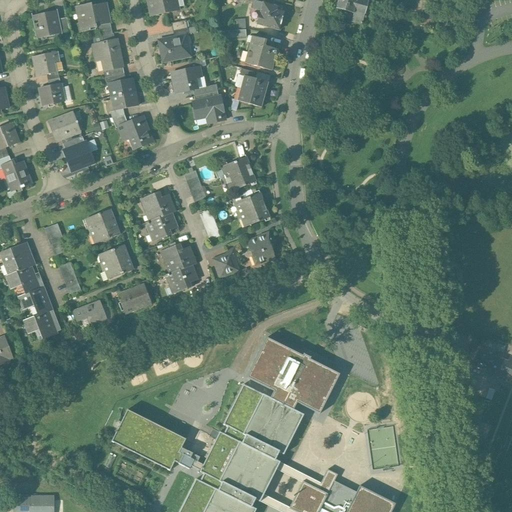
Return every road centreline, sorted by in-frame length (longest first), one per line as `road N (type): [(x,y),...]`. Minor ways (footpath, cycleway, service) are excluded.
road 1 (unclassified): [(511,47),(452,71),(408,129),(398,171),(416,335)]
road 2 (residential): [(416,335),(345,298),(314,261),(297,204),(291,128)]
road 3 (residential): [(28,0),(10,18),(22,90),(63,196)]
road 4 (unclassified): [(416,335),(454,511)]
road 5 (residential): [(176,147),(129,0)]
road 6 (residential): [(291,128),(315,0)]
road 7 (residential): [(176,147),(63,196)]
